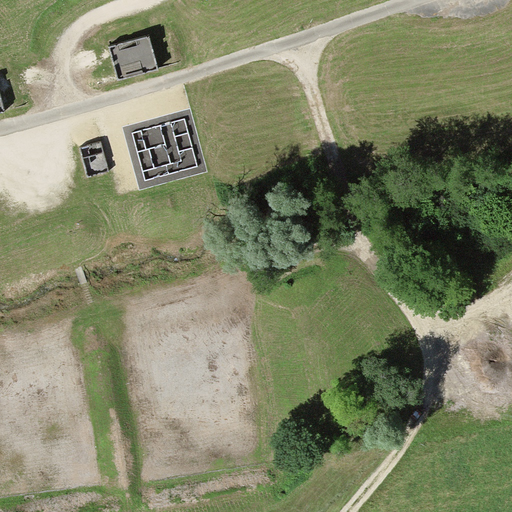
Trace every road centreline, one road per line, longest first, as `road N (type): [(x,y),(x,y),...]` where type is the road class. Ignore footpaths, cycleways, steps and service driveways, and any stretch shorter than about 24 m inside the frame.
road 1 (track): [(0,129),(141,91),(400,0)]
road 2 (track): [(294,37),(355,221),(400,293),(431,318),(472,300),(511,268)]
road 3 (track): [(431,318),(428,386),(413,427),(349,511)]
road 4 (track): [(138,0),(84,23),(67,49),(67,111)]
